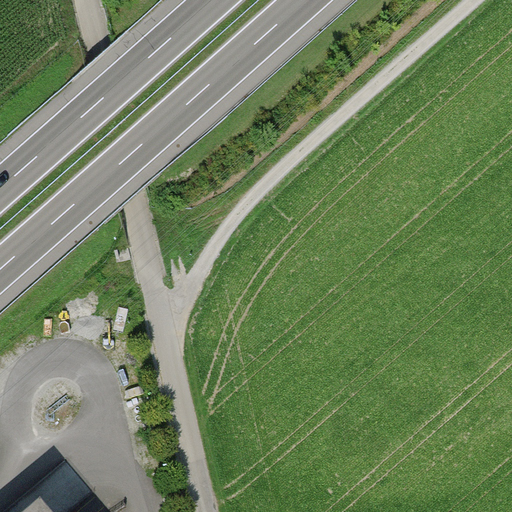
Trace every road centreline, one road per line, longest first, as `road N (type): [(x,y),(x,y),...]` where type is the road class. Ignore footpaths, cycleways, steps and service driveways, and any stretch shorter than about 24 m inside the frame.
road 1 (unclassified): [(206,511),(88,0)]
road 2 (track): [(167,337),(208,250),(238,208),(473,0)]
road 3 (motorway): [(0,270),(304,0)]
road 4 (motorway): [(214,0),(0,189)]
